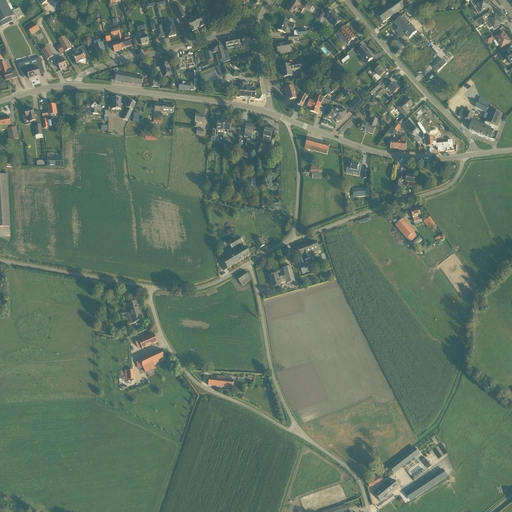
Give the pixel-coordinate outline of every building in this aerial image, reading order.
[(0,0),(0,22),(2,26),(13,21),(11,17),(15,15),(17,19),(23,16),(19,8),(11,12),(8,5),(10,4),(9,3),(7,0),(6,1),(5,0),(0,0)] [(211,0),(212,0),(216,12),(223,9),(220,2),(221,1),(223,0),(211,0)] [(298,19),(301,14),(304,8),(301,6),(301,5),(292,0),(285,10),(298,19)] [(402,0),(398,0),(377,16),(382,23),(407,6),(402,0)] [(477,6),(478,8),(477,9),(477,11),(478,12),(480,12),(481,12),(485,9),(486,10),(490,7),(487,2),(487,3),(485,0),(485,1),(484,2),(482,0),(481,0),(479,2),(478,0),(473,0),(470,2),(474,8),(477,6)] [(174,8),(180,20),(186,17),(180,5),(174,8)] [(430,5),(412,10),(414,17),(432,13),(430,5)] [(326,17),(334,27),(341,21),(332,11),(326,17)] [(494,29),(502,23),(496,13),(490,16),(488,13),(471,24),(475,29),(474,28),(477,26),(477,27),(488,20),(494,29)] [(203,14),(194,18),(199,28),(199,29),(206,26),(206,25),(207,24),(204,20),(205,19),(203,14)] [(396,31),(398,33),(408,24),(402,17),(394,23),(399,28),(396,31)] [(199,28),(194,18),(185,22),(187,27),(189,27),(191,31),(199,28)] [(289,22),(280,19),(279,23),(280,23),(278,31),(285,33),(287,28),(293,30),(295,25),(289,22)] [(128,35),(121,37),(117,21),(112,22),(116,36),(117,35),(118,39),(119,39),(120,43),(121,49),(131,47),(130,40),(129,40),(128,35)] [(116,36),(112,22),(108,23),(112,37),(116,36)] [(159,38),(164,37),(161,25),(158,26),(157,22),(151,24),(153,31),(157,30),(159,38)] [(432,43),(447,29),(441,23),(426,37),(432,43)] [(36,24),(28,29),(31,34),(39,29),(36,24)] [(162,25),(161,25),(164,37),(165,37),(164,34),(168,33),(169,38),(176,36),(173,24),(168,26),(167,24),(162,25)] [(405,34),(409,38),(416,32),(408,24),(398,33),(402,37),(405,34)] [(465,25),(454,31),(457,37),(459,36),(460,38),(469,34),(467,31),(468,30),(465,25)] [(355,38),(345,26),(338,32),(348,44),(355,38)] [(454,31),(442,36),(445,41),(447,45),(456,40),(455,39),(457,37),(454,31)] [(140,38),(141,45),(149,43),(147,36),(146,32),(143,33),(144,37),(140,38)] [(507,39),(503,32),(495,37),(497,40),(498,40),(500,43),(500,44),(502,47),(509,42),(509,41),(508,39),(507,39)] [(225,42),(226,47),(234,45),(240,44),(243,43),(243,45),(252,44),(250,37),(242,39),(242,38),(225,42)] [(64,43),(61,38),(58,40),(65,52),(71,49),(67,42),(64,43)] [(122,50),(121,49),(120,43),(119,39),(118,39),(112,41),(113,45),(114,52),(122,50)] [(104,55),(101,43),(100,40),(94,42),(94,45),(97,57),(104,55)] [(331,40),(325,44),(335,56),(340,51),(331,40)] [(289,42),(276,45),(278,53),(286,52),(286,53),(290,52),(289,42)] [(78,49),(80,53),(74,56),(77,63),(85,60),(84,56),(86,55),(82,47),(78,49)] [(221,62),(222,64),(230,61),(229,56),(224,58),(223,52),(221,47),(206,51),(208,61),(213,60),(211,53),(213,53),(217,52),(218,55),(219,55),(221,60),(223,59),(224,61),(221,62)] [(365,58),(368,62),(373,59),(369,54),(363,47),(357,52),(362,59),(363,59),(365,58)] [(42,51),(47,60),(53,56),(48,48),(42,51)] [(437,49),(428,58),(433,63),(435,62),(436,63),(443,56),(441,54),(441,53),(437,49)] [(511,52),(511,53),(510,54),(508,55),(506,52),(505,51),(499,55),(503,61),(507,59),(510,64),(511,62),(511,52)] [(340,60),(343,63),(349,58),(347,55),(340,60)] [(180,60),(181,65),(180,65),(180,68),(185,68),(185,65),(188,65),(189,70),(194,69),(194,66),(193,66),(193,64),(194,64),(193,64),(192,58),(187,59),(187,56),(184,57),(184,59),(180,60)] [(447,56),(438,64),(442,68),(451,60),(447,56)] [(57,63),(60,70),(67,67),(63,59),(62,59),(62,58),(57,60),(58,62),(57,63)] [(428,58),(419,67),(422,71),(423,70),(425,73),(433,66),(431,65),(433,63),(428,58)] [(37,65),(34,65),(32,60),(30,61),(30,62),(35,78),(40,76),(37,65)] [(163,78),(172,75),(168,62),(160,64),(163,78)] [(0,72),(0,74),(1,79),(5,78),(6,82),(13,80),(11,72),(9,73),(8,70),(6,63),(0,64),(0,65),(2,72),(0,72)] [(225,76),(231,74),(229,71),(232,70),(229,63),(221,67),(225,76)] [(290,65),(280,67),(281,71),(283,71),(284,78),(292,76),(291,71),(301,69),(300,63),(290,65)] [(331,65),(328,68),(332,74),(336,71),(331,65)] [(380,78),(384,74),(385,73),(380,67),(375,72),(370,75),(372,78),(377,74),(380,78)] [(132,84),(142,86),(143,77),(117,73),(115,82),(132,85),(132,84)] [(441,73),(433,81),(434,81),(435,80),(446,92),(449,89),(449,90),(453,86),(441,73)] [(180,82),(179,90),(190,92),(191,83),(180,82)] [(241,89),(240,97),(255,98),(256,90),(247,89),(248,82),(246,82),(246,83),(239,83),(238,88),(241,89)] [(388,93),(391,96),(399,89),(394,83),(388,88),(386,90),(388,93)] [(373,95),(380,88),(377,84),(369,92),(372,95),(373,95)] [(349,85),(343,91),(348,95),(352,89),(349,85)] [(295,94),(293,86),(285,89),(286,94),(287,94),(289,100),(291,100),(294,99),(295,102),(297,103),(296,104),(302,108),(308,97),(299,93),(295,94)] [(324,89),(328,96),(332,93),(327,87),(324,89)] [(378,99),(385,93),(380,88),(373,95),(374,96),(376,98),(377,100),(381,104),(383,103),(382,101),(381,101),(378,99)] [(310,100),(308,106),(312,108),(310,111),(317,114),(323,99),(316,96),(314,102),(310,100)] [(113,98),(112,109),(121,110),(122,99),(113,98)] [(349,107),(355,113),(363,104),(357,98),(349,107)] [(404,112),(406,114),(410,110),(408,108),(412,104),(407,98),(398,106),(399,106),(397,107),(397,109),(402,114),(404,112)] [(85,108),(85,114),(87,117),(93,117),(93,115),(100,114),(100,111),(101,111),(101,106),(97,106),(95,104),(95,100),(91,100),(91,101),(87,101),(87,108),(85,108)] [(488,114),(485,122),(491,125),(496,111),(491,109),(491,108),(489,108),(489,107),(486,106),(487,103),(482,100),(481,103),(478,101),(474,107),(486,113),(488,114)] [(129,101),(126,108),(132,111),(136,103),(129,101)] [(173,114),(174,106),(155,104),(154,112),(173,114)] [(50,119),(57,118),(55,105),(48,107),(49,112),(42,114),(43,119),(47,118),(47,116),(50,116),(50,119)] [(336,120),(335,121),(336,121),(336,122),(337,122),(338,122),(339,122),(340,121),(341,119),(343,120),(347,110),(343,109),(342,112),(339,111),(340,110),(336,108),(335,110),(331,108),(328,117),(336,120)] [(34,115),(33,109),(25,112),(25,115),(22,116),(24,122),(30,121),(30,123),(34,122),(35,136),(43,135),(41,116),(36,117),(37,117),(35,118),(34,115)] [(471,122),(473,114),(467,111),(464,119),(471,122)] [(496,111),(491,125),(498,127),(503,114),(496,111)] [(203,124),(204,116),(196,115),(194,127),(197,128),(198,123),(203,124)] [(408,119),(407,118),(404,116),(398,122),(401,125),(408,119)] [(0,125),(1,130),(7,129),(10,141),(18,139),(16,128),(11,129),(10,125),(11,125),(9,117),(0,119),(0,125)] [(412,117),(402,125),(408,131),(417,123),(412,117)] [(368,133),(372,135),(375,127),(378,120),(372,118),(370,125),(364,122),(361,129),(365,131),(364,132),(365,132),(366,131),(368,132),(368,133)] [(398,122),(397,122),(396,121),(395,123),(396,124),(392,128),(396,131),(397,132),(401,127),(399,126),(400,125),(401,126),(401,125),(398,122)] [(224,134),(223,138),(230,138),(230,137),(234,138),(234,129),(231,128),(231,122),(224,122),(224,134)] [(469,129),(481,134),(484,126),(483,126),(472,122),(469,129)] [(498,127),(491,125),(485,122),(483,126),(484,126),(481,134),(491,138),(494,130),(497,131),(498,127)] [(247,137),(246,147),(259,149),(260,143),(251,142),(254,127),(246,125),(245,132),(244,137),(247,137)] [(273,149),(272,148),(274,142),(270,141),(273,131),(265,129),(262,141),(265,141),(265,143),(268,144),(266,151),(272,153),(273,149)] [(405,151),(406,142),(406,138),(401,138),(401,142),(391,141),(390,149),(405,151)] [(327,155),(329,145),(307,139),(304,149),(327,155)] [(433,142),(433,145),(433,147),(435,147),(436,148),(437,148),(438,152),(445,151),(446,152),(454,151),(452,140),(447,141),(448,143),(436,144),(436,142),(433,142)] [(47,158),(47,167),(61,167),(61,158),(54,158),(52,158),(52,154),(47,154),(47,158)] [(357,175),(357,171),(359,165),(351,163),(350,170),(349,173),(348,173),(347,177),(356,179),(357,175)] [(321,179),(321,173),(321,167),(311,167),(311,173),(312,173),(312,179),(321,179)] [(0,227),(10,227),(7,175),(0,174),(0,227)] [(403,175),(404,174),(400,174),(399,179),(403,180),(403,178),(406,178),(405,186),(409,187),(410,183),(414,183),(415,176),(407,175),(406,176),(403,175)] [(369,197),(369,188),(353,189),(354,198),(369,197)] [(414,222),(419,220),(421,219),(420,216),(418,209),(411,212),(414,222)] [(425,216),(427,219),(423,221),(428,229),(432,226),(433,228),(436,227),(428,214),(425,216)] [(405,223),(399,229),(407,239),(414,233),(405,223)] [(261,237),(255,240),(260,248),(265,244),(261,237)] [(419,237),(411,244),(414,247),(422,240),(419,237)] [(300,256),(302,255),(305,261),(312,258),(310,252),(319,249),(316,242),(297,248),(300,256)] [(223,261),(219,263),(221,266),(225,264),(228,269),(251,255),(246,247),(233,255),(223,261)] [(302,274),(311,271),(308,265),(300,268),(302,274)] [(287,284),(295,281),(291,266),(283,268),(285,276),(278,278),(277,274),(272,276),(272,275),(271,275),(271,276),(269,276),(273,288),(281,285),(280,284),(286,282),(287,284)] [(236,278),(242,286),(251,280),(246,272),(236,278)] [(129,313),(127,314),(130,324),(141,321),(136,302),(126,305),(127,309),(128,309),(129,313)] [(142,349),(157,342),(153,332),(135,340),(138,348),(141,346),(142,349)] [(165,359),(161,351),(152,355),(152,354),(139,360),(145,372),(155,368),(154,364),(165,359)] [(234,380),(224,379),(224,377),(217,376),(217,377),(214,376),(214,378),(209,378),(208,386),(233,389),(234,380)] [(409,452),(391,466),(395,470),(413,456),(410,452),(409,452)] [(442,469),(404,495),(409,502),(447,476),(442,469)] [(388,481),(374,493),(380,501),(398,487),(393,480),(389,483),(388,481)]
